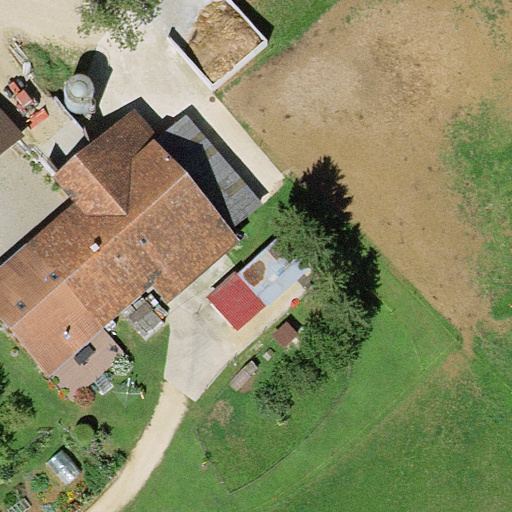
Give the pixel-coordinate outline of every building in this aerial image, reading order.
[(236,0),(209,0),(221,13),(236,0)] [(75,116),(85,112),(90,101),(90,99),(85,90),(74,86),(64,90),(59,101),(64,112),(65,113),(75,116)] [(0,164),(24,144),(0,114),(0,164)] [(71,212),(0,271),(0,329),(48,386),(153,297),(165,312),(239,249),(230,238),(153,147),(130,120),(50,188),(71,212)] [(184,121),(153,147),(230,238),(261,212),(184,121)] [(280,242),(238,284),(266,313),(308,271),(280,242)]
